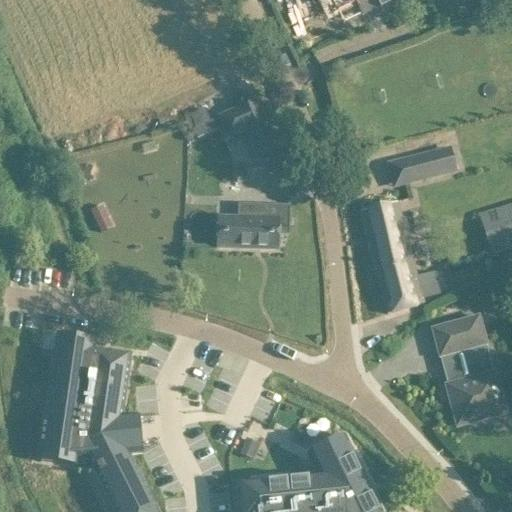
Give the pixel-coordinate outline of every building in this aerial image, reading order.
[(331,0),(344,25),(394,0),(331,0)] [(486,0),(493,13),(511,4),(511,3),(510,0),(486,0)] [(257,102),(219,118),(228,139),(246,131),(257,158),(278,149),(257,102)] [(198,139),(219,130),(215,121),(195,131),(198,139)] [(450,151),(408,161),(413,183),(455,172),(450,151)] [(416,275),(397,203),(361,213),(380,285),(416,275)] [(102,206),(90,212),(101,234),(113,229),(102,206)] [(508,229),(485,236),(491,256),(511,249),(511,206),(502,210),(508,229)] [(216,249),(279,251),(279,236),(288,236),(289,208),(262,207),(261,220),(217,219),(216,249)] [(416,275),(380,285),(388,315),(424,306),(416,275)] [(494,302),(482,306),(485,316),(497,312),(494,302)] [(446,387),(456,423),(456,424),(469,420),(470,423),(473,422),(473,424),(491,419),(488,410),(504,406),(495,373),(489,375),(481,347),(486,346),(479,318),(432,331),(440,358),(445,357),(453,385),(446,387)] [(0,381),(24,383),(26,327),(1,326),(0,343),(0,381)] [(88,459),(115,511),(157,511),(129,455),(135,455),(131,416),(122,417),(131,355),(95,350),(93,349),(94,341),(92,341),(92,342),(58,337),(59,336),(56,336),(38,462),(41,462),(41,461),(74,466),(74,467),(76,467),(77,460),(88,459)] [(379,511),(343,437),(308,454),(320,477),(235,486),(237,511),(379,511)] [(246,440),(240,455),(251,460),(257,445),(246,440)]
